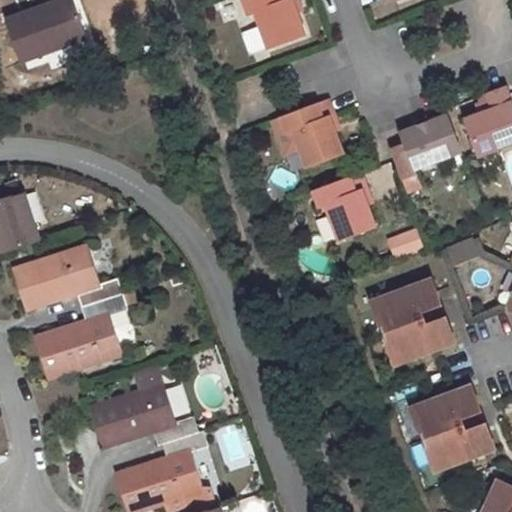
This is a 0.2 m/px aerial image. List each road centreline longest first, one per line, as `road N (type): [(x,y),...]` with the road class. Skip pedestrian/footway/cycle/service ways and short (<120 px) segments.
road 1 (residential): [(0,157),(26,151),(150,188),(212,278),(297,511)]
road 2 (residential): [(215,121),(369,59)]
road 3 (residential): [(369,59),(511,10)]
